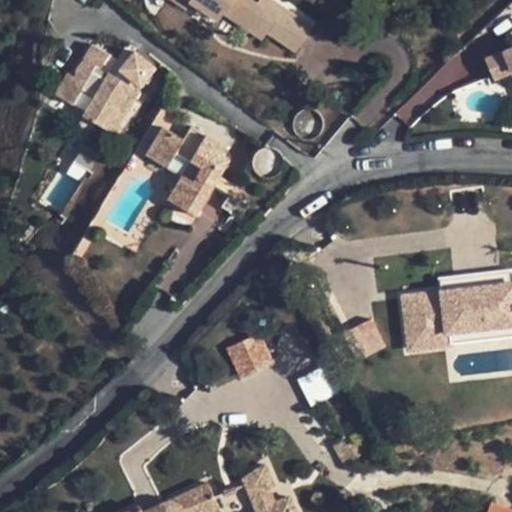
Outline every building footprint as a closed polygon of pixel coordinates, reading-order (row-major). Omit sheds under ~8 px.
[(296,50),(312,27),(282,7),(278,12),(266,4),(264,7),(257,3),(252,0),(191,0),(211,14),(216,6),(225,12),(262,37),(267,29),(296,50)] [(282,7),(271,0),(260,0),(266,4),(278,12),(282,7)] [(225,12),(216,6),(211,14),(219,20),(225,12)] [(162,64),(135,46),(126,59),(94,38),(58,92),(117,131),(162,64)] [(511,47),(485,58),(493,78),(511,71),(511,70),(511,47)] [(200,167),(194,180),(182,173),(168,198),(196,215),(215,184),(220,175),(230,159),(222,154),(226,146),(191,124),(183,138),(163,126),(148,152),(167,166),(176,151),(200,167)] [(235,185),(220,175),(215,184),(229,193),(235,185)] [(247,192),(235,185),(229,193),(221,206),(233,214),(247,192)] [(511,270),(441,278),(442,291),(511,282),(511,270)] [(511,282),(442,291),(404,295),(410,347),(449,343),(449,342),(448,331),(511,323),(511,282)] [(372,318),(344,332),(357,357),(384,342),(372,318)] [(449,342),(511,335),(511,323),(448,331),(449,342)] [(259,333),(228,347),(241,376),(272,361),(259,333)] [(314,400),(326,394),(315,371),(302,377),(314,400)] [(349,434),(338,439),(354,460),(361,455),(364,447),(349,434)] [(244,479),(258,508),(276,500),(269,484),(274,482),(264,463),(244,479)] [(162,496),(126,511),(221,511),(209,484),(167,503),(162,496)] [(258,508),(260,511),(279,511),(291,496),(289,494),(276,500),(258,508)] [(298,511),(291,496),(279,511),(298,511)]
